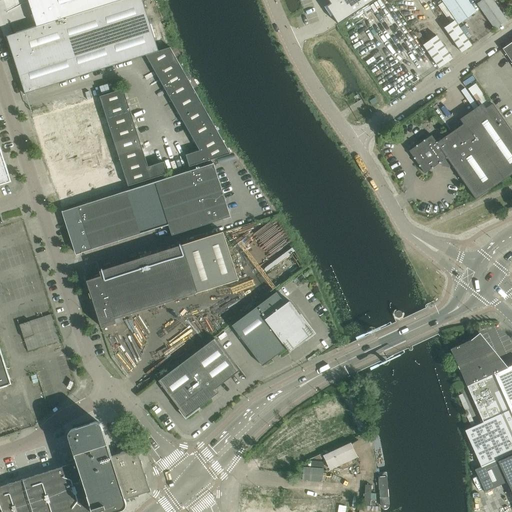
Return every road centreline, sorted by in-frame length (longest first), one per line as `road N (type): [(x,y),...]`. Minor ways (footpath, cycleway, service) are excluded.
road 1 (unclassified): [(114,391),(88,358),(36,194)]
road 2 (unclassified): [(352,141),(511,31)]
road 3 (tertiary): [(302,384),(451,312)]
road 4 (unclassified): [(352,141),(306,74),(271,0)]
road 5 (tertiary): [(302,384),(257,407),(184,479)]
road 6 (tertiary): [(191,488),(302,384)]
road 7 (unknown): [(436,83),(411,44),(412,29),(439,26),(463,65)]
road 8 (unclassified): [(0,453),(114,391)]
road 9 (unclassified): [(36,194),(0,75)]
